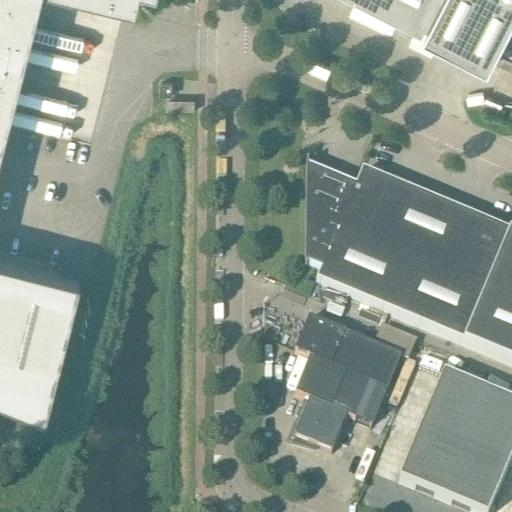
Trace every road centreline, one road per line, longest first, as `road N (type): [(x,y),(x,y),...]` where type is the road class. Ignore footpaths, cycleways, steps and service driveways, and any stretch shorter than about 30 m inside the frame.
road 1 (unclassified): [(245,501),(228,466),(229,49)]
road 2 (unclassified): [(511,156),(278,57),(229,49)]
